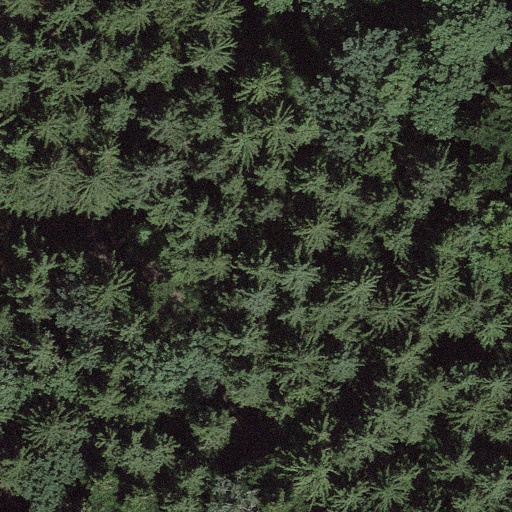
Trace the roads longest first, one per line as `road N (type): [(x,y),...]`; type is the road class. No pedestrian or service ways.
road 1 (track): [(0,72),(342,457),(373,511)]
road 2 (track): [(191,287),(0,316)]
